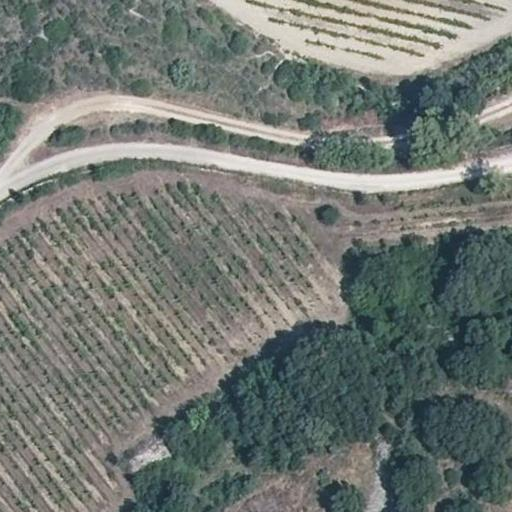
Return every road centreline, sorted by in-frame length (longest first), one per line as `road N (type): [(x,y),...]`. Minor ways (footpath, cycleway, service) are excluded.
road 1 (track): [(511,172),(361,193),(188,155),(45,164),(0,196)]
road 2 (track): [(45,164),(84,90),(297,124),(462,127),(511,109)]
